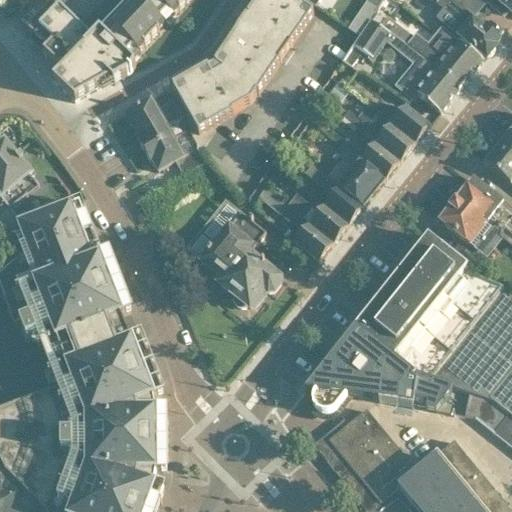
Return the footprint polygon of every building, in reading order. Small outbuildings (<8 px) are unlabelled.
[(18,0),(25,8),(35,0),(18,0)] [(60,11),(58,9),(58,8),(53,4),(27,31),(49,52),(44,57),(63,74),(54,84),(76,105),(114,83),(116,86),(132,77),(136,69),(126,59),(134,50),(139,55),(145,49),(160,34),(166,27),(160,22),(169,14),(174,19),(180,13),(192,0),(143,0),(105,39),(101,35),(94,43),(77,27),(77,26),(60,10),(60,11)] [(234,115),(252,105),(257,98),(258,98),(281,65),(281,66),(293,47),(314,16),(291,0),(261,0),(250,17),(249,16),(235,36),(236,37),(215,68),(224,74),(213,80),(209,71),(174,91),(200,136),(235,116),(234,115)] [(301,0),(307,4),(316,10),(317,9),(322,0),(301,0)] [(370,0),(368,3),(369,4),(374,7),(378,10),(384,0),(370,0)] [(444,11),(436,20),(452,33),(452,32),(457,36),(487,61),(489,59),(492,58),(495,54),(495,51),(497,49),(496,48),(500,42),(501,42),(500,42),(500,41),(473,20),(459,8),(450,0),(449,0),(441,0),(437,5),(442,10),(444,11)] [(511,0),(465,0),(459,8),(473,20),(486,3),(503,17),(507,11),(511,14),(511,0)] [(463,90),(438,70),(409,46),(407,48),(372,23),(372,22),(360,39),(360,40),(354,48),(372,60),(370,63),(375,66),(388,46),(414,67),(395,89),(414,105),(419,99),(441,117),(442,116),(463,90)] [(409,46),(438,70),(463,90),(485,64),(442,29),(429,46),(417,37),(409,46)] [(338,85),(324,103),(336,113),(350,95),(338,85)] [(152,103),(127,117),(128,120),(127,122),(130,127),(132,128),(138,138),(179,114),(173,104),(158,113),(152,103)] [(432,129),(406,109),(397,119),(378,104),(371,112),(381,120),(416,148),(432,129)] [(376,146),(401,166),(416,148),(381,120),(371,112),(368,109),(358,120),(349,113),(343,120),(375,146),(376,146)] [(179,114),(138,138),(136,139),(146,156),(174,141),(168,130),(183,121),(179,114)] [(174,141),(146,156),(155,172),(157,171),(159,174),(176,165),(184,179),(206,167),(198,152),(194,155),(188,145),(179,150),(174,141)] [(376,146),(375,146),(366,158),(347,142),(341,148),(359,163),(386,185),(401,166),(376,146)] [(511,185),(511,148),(505,142),(502,145),(502,146),(486,166),(511,187),(511,185)] [(21,158),(18,160),(4,144),(0,147),(0,233),(16,254),(27,247),(20,229),(24,228),(11,212),(28,198),(17,185),(32,173),(21,158)] [(386,185),(359,163),(341,148),(340,148),(335,155),(353,170),(338,189),(337,190),(364,212),(386,185)] [(333,199),(325,209),(324,209),(350,229),(364,212),(337,190),(338,189),(312,167),(305,176),(333,199)] [(451,211),(440,224),(472,248),(486,260),(502,240),(503,241),(511,247),(511,211),(475,182),(474,182),(467,191),(466,191),(456,204),(456,203),(450,210),(451,211)] [(249,309),(251,311),(265,293),(269,296),(275,295),(282,288),(281,282),(264,268),(265,266),(264,265),(262,266),(251,257),(267,237),(253,226),(254,224),(251,222),(250,223),(249,222),(244,219),(248,214),(243,210),(242,211),(238,208),(231,198),(230,198),(223,188),(223,189),(209,198),(207,195),(204,193),(200,192),(196,193),(193,194),(164,211),(164,210),(163,210),(184,249),(188,252),(203,264),(223,281),(220,286),(235,298),(235,299),(234,301),(234,303),(234,304),(235,305),(236,307),(237,308),(238,309),(239,310),(240,311),(242,311),(243,311),(245,311),(246,311),(248,310),(249,309)] [(297,197),(287,209),(334,248),(350,229),(324,209),(325,209),(306,193),(300,199),(297,197)] [(43,511),(156,511),(159,505),(162,506),(162,505),(160,504),(164,493),(154,489),(156,476),(167,476),(167,463),(170,463),(169,462),(166,462),(166,446),(169,446),(169,445),(166,445),(166,428),(169,428),(169,427),(167,427),(167,415),(156,415),(154,402),(164,398),(159,386),(161,386),(161,384),(158,386),(152,371),(155,369),(155,368),(151,370),(145,354),(149,353),(148,352),(146,353),(142,341),(132,345),(122,319),(132,315),(127,304),(129,303),(129,302),(126,303),(120,288),(123,286),(123,285),(119,287),(113,271),(117,270),(116,269),(114,270),(110,258),(102,261),(98,251),(100,251),(100,249),(96,251),(91,235),(94,234),(94,233),(90,234),(84,219),(88,218),(87,217),(85,218),(80,206),(24,228),(20,229),(27,247),(31,257),(19,262),(0,277),(0,289),(15,328),(20,326),(27,343),(47,335),(52,347),(58,345),(67,368),(61,371),(67,386),(0,411),(0,460),(6,474),(43,511)] [(281,217),(303,235),(294,246),(319,267),(334,248),(287,209),(281,217)] [(441,249),(429,239),(417,254),(417,255),(419,253),(422,255),(421,257),(417,269),(411,280),(403,290),(393,298),(387,301),(364,329),(360,326),(356,331),(404,371),(478,278),(466,269),(452,257),(441,249)] [(478,278),(404,371),(415,379),(469,396),(491,403),(510,417),(493,436),(511,450),(511,296),(484,283),(478,278)] [(450,399),(452,391),(415,379),(404,371),(356,331),(349,339),(349,341),(348,343),(349,345),(346,346),(315,397),(313,404),(315,411),(320,416),(326,418),(333,416),(338,412),(348,400),(394,405),(435,414),(450,399)] [(469,396),(465,420),(467,420),(476,422),(481,426),(493,436),(510,417),(491,403),(469,396)] [(510,511),(455,445),(418,475),(367,413),(330,444),(381,507),(405,488),(416,502),(412,506),(416,511),(510,511)] [(43,511),(6,474),(0,476),(0,511),(43,511)]
